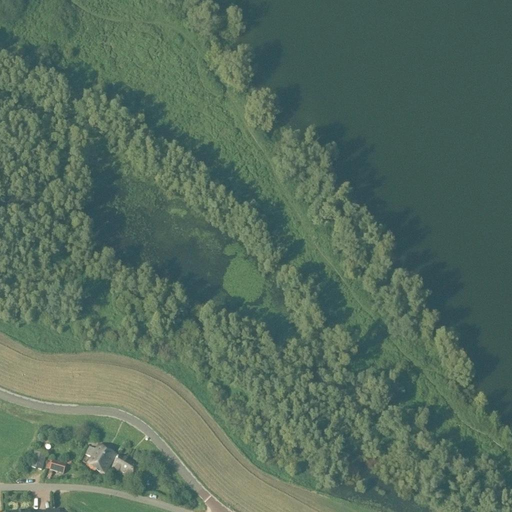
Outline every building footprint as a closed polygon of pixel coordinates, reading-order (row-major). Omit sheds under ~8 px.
[(96,470),(107,450),(99,446),(96,451),(90,447),(85,455),(92,459),(88,465),(96,470)] [(105,475),(115,456),(107,450),(96,470),(105,475)] [(30,467),(42,471),(47,455),(34,452),(30,467)] [(131,479),(138,466),(119,455),(112,468),(131,479)] [(63,474),(66,465),(52,461),(50,470),(63,474)]
